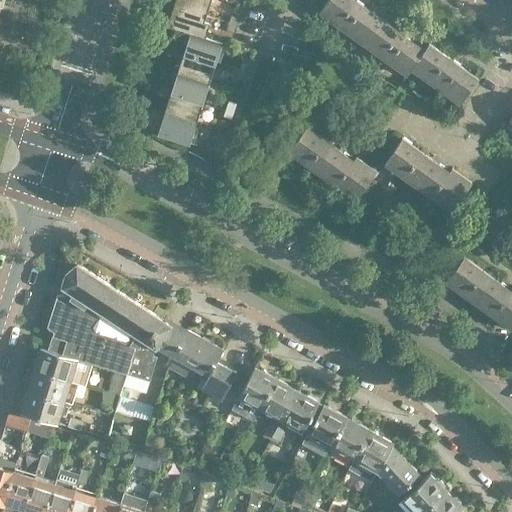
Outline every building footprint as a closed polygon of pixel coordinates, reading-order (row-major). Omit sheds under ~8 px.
[(174,0),(174,3),(206,14),(210,0),(174,0)] [(326,0),(320,9),(364,40),(380,18),(355,0),(326,0)] [(206,14),(174,3),(167,25),(190,32),(199,35),(199,34),(206,14)] [(231,14),(228,22),(236,24),(239,17),(231,14)] [(380,18),(364,40),(409,72),(413,65),(424,49),(423,49),(380,18)] [(236,24),(228,22),(226,29),(234,32),(236,24)] [(190,32),(184,51),(216,62),(222,42),(199,34),(199,35),(190,32)] [(413,65),(462,100),(477,78),(428,42),(423,49),(424,49),(413,65)] [(184,51),(178,71),(209,81),(216,62),(184,51)] [(240,62),(238,69),(246,72),(248,64),(240,62)] [(246,72),(238,69),(235,77),(243,80),(246,72)] [(178,71),(172,89),(203,100),(209,81),(178,71)] [(172,89),(165,109),(197,119),(203,100),(172,89)] [(227,100),(225,108),(233,111),(236,103),(227,100)] [(233,111),(225,108),(223,116),(231,118),(233,111)] [(197,119),(165,109),(158,130),(190,141),(197,119)] [(290,148),(302,157),(357,196),(376,170),(356,156),(353,159),(306,126),(290,148)] [(223,143),(227,129),(219,127),(215,140),(222,143),(223,143)] [(402,137),(386,160),(453,208),(472,183),(451,168),(450,171),(402,137)] [(214,140),(212,148),(220,151),(222,143),(215,140),(214,140)] [(391,179),(386,185),(385,187),(393,192),(394,190),(398,185),(391,179)] [(404,189),(400,194),(399,196),(408,203),(410,201),(414,196),(404,189)] [(464,255),(447,279),(511,326),(511,287),(511,289),(464,255)] [(60,287),(155,349),(156,349),(157,348),(172,356),(187,329),(166,317),(164,320),(76,263),(65,272),(60,287)] [(53,331),(52,335),(48,348),(79,358),(78,358),(85,360),(113,369),(125,373),(150,380),(157,356),(153,355),(155,349),(60,287),(60,288),(66,292),(65,294),(57,295),(47,326),(53,331)] [(187,329),(172,356),(174,357),(169,367),(188,377),(193,368),(208,376),(201,388),(221,399),(223,397),(236,372),(217,361),(223,349),(187,329)] [(35,367),(34,369),(73,381),(77,368),(82,369),(85,360),(78,358),(79,358),(48,348),(47,349),(41,347),(38,357),(35,358),(34,364),(35,367)] [(239,394),(242,396),(241,399),(255,406),(260,409),(277,378),(254,366),(247,379),(239,394)] [(31,380),(28,390),(66,402),(73,381),(34,369),(34,371),(31,372),(29,378),(31,380)] [(118,394),(125,373),(113,369),(107,391),(115,394),(118,394)] [(277,378),(260,409),(281,420),(298,389),(277,378)] [(298,389),(281,420),(302,432),(316,405),(318,401),(298,389)] [(24,402),(21,411),(26,413),(58,424),(61,415),(62,415),(66,402),(28,390),(27,392),(24,393),(23,399),(24,402)] [(111,406),(115,394),(102,390),(102,404),(111,406)] [(151,420),(156,404),(121,393),(116,408),(151,420)] [(321,408),(302,442),(323,453),(327,444),(330,446),(346,416),(323,403),(320,407),(321,408)] [(14,414),(9,412),(6,423),(10,425),(26,430),(30,419),(31,417),(15,412),(14,414)] [(346,416),(330,446),(353,458),(369,429),(346,416)] [(70,417),(67,426),(80,430),(83,421),(70,417)] [(30,419),(26,430),(47,437),(48,434),(50,425),(30,419)] [(276,426),(269,421),(263,432),(270,436),(276,426)] [(285,430),(278,426),(272,437),(280,441),(285,430)] [(369,429),(353,458),(376,471),(393,442),(369,429)] [(122,442),(114,440),(108,459),(116,462),(122,442)] [(393,442),(376,471),(377,472),(398,494),(415,478),(419,474),(392,444),(393,442)] [(34,473),(23,508),(34,511),(44,511),(55,479),(43,476),(49,457),(41,455),(35,473),(34,473)] [(166,460),(158,457),(154,469),(162,471),(166,460)] [(200,470),(219,477),(224,465),(205,457),(200,470)] [(14,467),(0,462),(0,503),(3,504),(14,467)] [(14,467),(3,504),(4,504),(4,502),(14,505),(15,508),(20,509),(22,508),(23,508),(34,473),(14,467)] [(223,479),(230,481),(238,484),(242,474),(227,469),(223,479)] [(86,472),(78,470),(75,481),(83,484),(86,472)] [(428,473),(403,498),(406,501),(405,502),(414,511),(421,511),(445,489),(443,488),(444,485),(439,480),(435,479),(428,473)] [(253,486),(268,492),(273,483),(256,477),(253,486)] [(55,479),(44,511),(67,511),(75,486),(55,479)] [(238,484),(230,481),(226,493),(235,496),(238,484)] [(75,486),(67,511),(90,511),(96,495),(96,492),(75,486)] [(445,489),(421,511),(454,511),(461,506),(460,505),(461,501),(456,497),(452,497),(445,489)] [(149,490),(145,500),(141,511),(153,511),(151,511),(157,492),(149,490)] [(304,493),(296,490),(292,501),(301,504),(304,493)] [(260,493),(253,491),(249,504),(257,506),(260,493)] [(119,501),(115,511),(141,511),(145,500),(121,492),(119,501)] [(314,496),(304,493),(301,504),(310,507),(314,496)] [(96,495),(90,511),(115,511),(119,501),(97,494),(97,495),(96,495)] [(280,511),(283,501),(276,499),(272,511),(280,511)]
